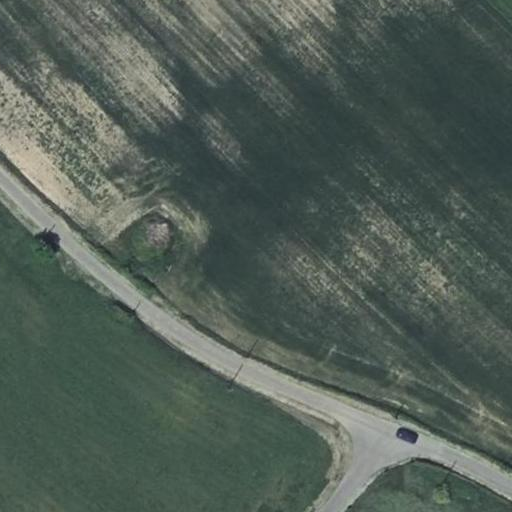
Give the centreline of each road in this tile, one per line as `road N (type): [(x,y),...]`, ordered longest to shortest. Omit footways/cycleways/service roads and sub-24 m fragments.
road 1 (unclassified): [(382,430),(183,338),(0,180)]
road 2 (unclassified): [(382,430),(511,489)]
